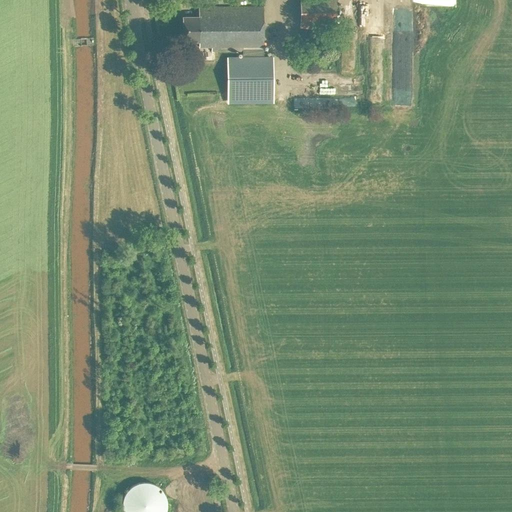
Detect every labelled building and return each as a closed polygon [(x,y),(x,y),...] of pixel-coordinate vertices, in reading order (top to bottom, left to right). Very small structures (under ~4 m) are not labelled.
[(336,0),(300,0),(300,30),(336,30),(336,0)] [(242,51),(263,51),(263,8),(198,7),(198,16),(184,16),(184,41),(198,41),(198,48),(212,48),(211,51),(242,51)] [(275,100),(274,58),(263,58),(263,51),(242,51),(242,58),(228,59),(229,101),(275,100)] [(408,86),(408,75),(392,76),(393,87),(408,86)] [(135,487),(133,488),(130,490),(128,492),(127,495),(126,498),(125,500),(124,503),(125,506),(125,509),(126,511),(160,511),(162,510),(162,507),(163,504),(163,501),(162,499),(161,496),(159,493),(158,491),(155,489),(153,487),(150,486),(147,485),(144,485),(141,485),(138,486),(135,487)]
